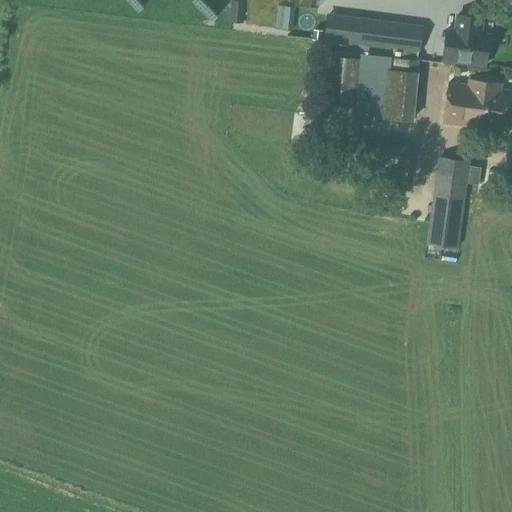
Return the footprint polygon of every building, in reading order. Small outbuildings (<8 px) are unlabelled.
[(288,27),(289,6),(276,6),(275,26),(288,27)] [(448,29),(444,58),(487,64),(491,34),(482,33),(484,17),(459,14),(457,30),(448,29)] [(403,58),(407,24),(327,15),(324,41),(393,49),(393,50),(393,57),(403,58)] [(413,121),(419,60),(403,58),(393,57),(393,50),(391,50),(389,67),(387,67),(382,118),(413,121)] [(325,105),(355,108),(361,57),(330,55),(325,105)] [(500,84),(473,80),(473,85),(449,80),(443,122),(504,130),(509,90),(499,88),(500,84)] [(267,128),(298,130),(299,108),(268,105),(267,128)] [(340,169),(405,177),(411,141),(346,133),(340,169)] [(425,243),(460,247),(468,182),(479,183),(481,166),(470,165),(470,160),(438,156),(425,243)]
